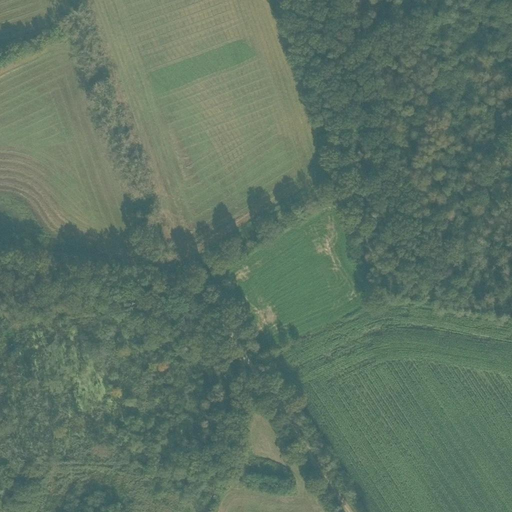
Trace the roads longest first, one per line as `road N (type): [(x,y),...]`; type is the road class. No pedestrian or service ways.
road 1 (track): [(74,0),(170,280)]
road 2 (track): [(170,280),(209,308),(349,511)]
road 3 (track): [(511,311),(386,290),(347,174)]
road 4 (track): [(170,280),(347,174)]
road 5 (track): [(347,174),(287,0)]
road 6 (track): [(0,254),(170,280)]
